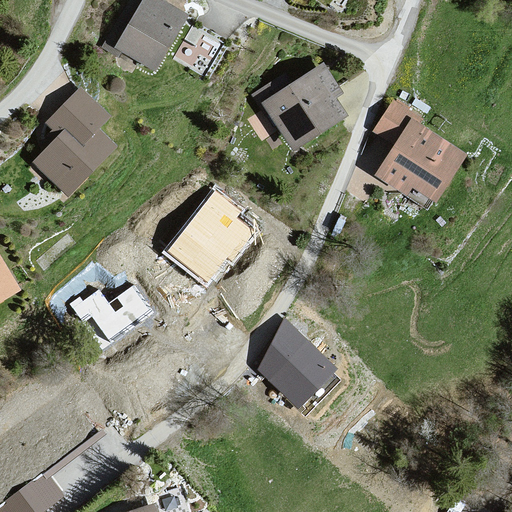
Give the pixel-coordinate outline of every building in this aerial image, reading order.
[(190,14),(165,0),(127,0),(100,47),(118,58),(122,52),(156,72),(190,14)] [(344,93),(323,62),(293,82),(286,72),(252,95),(271,125),(275,123),(293,150),(350,113),(339,96),(344,93)] [(111,114),(79,84),(43,122),(52,130),(46,136),(51,140),(32,160),(68,195),(116,144),(98,127),(111,114)] [(425,117),(393,97),(371,131),(391,144),(373,172),(429,208),(465,152),(421,123),(425,117)] [(215,184),(162,251),(210,289),(263,221),(215,184)] [(0,303),(24,290),(0,250),(0,303)] [(91,315),(109,340),(151,310),(133,284),(109,302),(97,286),(71,304),(83,321),(91,315)] [(258,369),(299,408),(339,368),(285,318),(258,369)] [(46,472),(0,507),(0,511),(41,511),(64,495),(46,472)] [(159,511),(156,501),(119,511),(159,511)]
